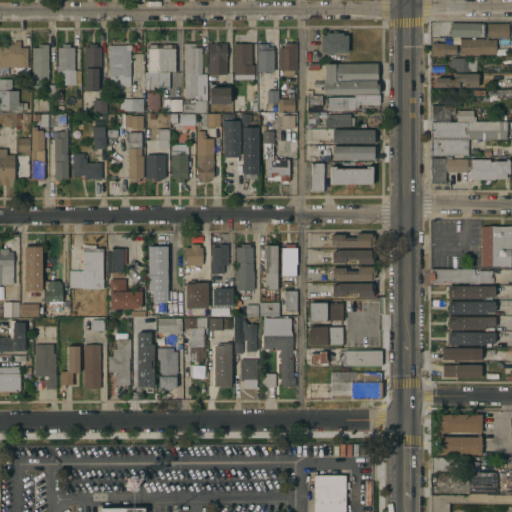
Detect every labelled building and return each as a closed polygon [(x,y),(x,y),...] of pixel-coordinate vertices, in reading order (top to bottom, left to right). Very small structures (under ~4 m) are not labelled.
[(450,35),(450,22),(483,22),(483,36),(450,35)] [(508,22),(508,36),(486,36),(486,22),(508,22)] [(320,51),(320,34),(325,34),(325,32),(342,32),(342,34),(347,34),(347,51),(320,51)] [(495,39),(495,53),(479,53),(479,54),(459,54),(459,39),(495,39)] [(207,42),(226,41),(226,73),(208,73),(207,42)] [(0,65),(0,44),(9,44),(9,42),(13,42),(13,44),(19,44),(19,46),(27,46),(27,65),(0,65)] [(183,97),(183,42),(195,42),(195,46),(201,46),(201,72),(206,72),(207,111),(184,111),(184,100),(194,100),(194,97),(183,97)] [(251,63),(253,63),(253,77),(233,77),(233,42),(251,42),(251,63)] [(256,42),(268,42),(268,45),(273,45),(273,71),(256,71),(256,42)] [(278,46),(283,46),(283,42),(295,42),(295,69),(290,69),(290,71),(286,71),(286,69),(278,69),(278,46)] [(430,42),(444,42),(444,43),(455,43),(455,53),(444,53),(444,55),(430,55),(430,42)] [(31,46),(37,46),(37,43),(48,43),(48,79),(40,79),(40,87),(31,87),(31,46)] [(74,70),(74,85),(60,85),(60,72),(56,72),(56,64),(57,64),(57,46),(61,46),(61,43),(69,43),(69,46),(74,46),(74,69),(74,70)] [(100,68),(98,68),(97,90),(84,90),(84,46),(88,46),(88,43),(96,43),(96,46),(100,46),(100,68)] [(147,47),(149,47),(149,43),(156,43),(156,47),(162,47),(162,43),(171,43),(171,47),(174,47),(174,70),(147,71),(147,47)] [(109,85),(109,64),(108,64),(109,44),(131,44),(130,49),(130,85),(109,85)] [(469,57),(469,55),(477,55),(477,58),(476,58),(476,70),(456,71),(456,66),(448,66),(448,59),(450,59),(450,57),(469,57)] [(376,62),(376,83),(377,83),(378,93),(322,93),(322,85),(313,85),(313,80),(324,80),(324,62),(376,62)] [(463,86),(463,81),(458,81),(458,86),(433,86),(433,78),(435,78),(435,76),(448,76),(448,78),(453,78),(453,72),(477,72),(477,86),(463,86)] [(146,77),(159,77),(159,88),(146,88),(146,77)] [(0,78),(11,78),(11,89),(17,89),(18,101),(26,101),(26,108),(0,108),(0,78)] [(55,95),(46,95),(47,83),(55,83),(55,95)] [(228,86),(229,102),(209,103),(209,86),(228,86)] [(266,101),(266,89),(278,89),(278,99),(278,101),(266,101)] [(278,99),(279,97),(289,97),(289,92),(294,93),(294,110),(281,109),(281,111),(278,111),(278,101),(278,99)] [(142,110),(120,109),(120,95),(131,95),(131,97),(143,97),(142,110)] [(307,104),(307,95),(321,95),(321,104),(307,104)] [(357,103),(357,108),(327,109),(327,96),(354,96),(354,95),(379,95),(379,103),(357,103)] [(163,110),(163,97),(181,97),(181,110),(163,110)] [(106,112),(94,112),(94,99),(106,98),(106,112)] [(431,104),(454,104),(454,118),(449,118),(449,120),(456,120),(456,116),(455,116),(455,112),(456,112),(456,109),(472,109),(472,115),(474,115),(474,122),(431,122),(431,104)] [(318,118),(314,118),(314,124),(313,127),(304,127),(304,123),(307,123),(307,112),(307,110),(319,110),(319,112),(318,118)] [(65,111),(65,125),(49,125),(49,111),(56,111),(65,111)] [(201,125),(201,113),(219,112),(219,125),(201,125)] [(239,156),(237,156),(237,160),(224,160),(224,156),(222,156),(222,127),(221,127),(221,112),(234,112),(234,119),(239,119),(239,156)] [(179,124),(179,113),(194,113),(194,124),(179,124)] [(349,113),(349,116),(353,116),(353,121),(350,121),(350,124),(331,125),(331,127),(325,127),(325,118),(327,118),(327,113),(334,113),(349,113)] [(294,126),(281,126),(281,114),(294,114),(294,126)] [(121,115),(130,115),(130,116),(141,115),(142,127),(137,127),(137,130),(130,130),(130,127),(122,127),(121,115)] [(251,127),(251,115),(240,115),(240,126),(251,127)] [(430,138),(431,122),(474,122),(506,122),(506,138),(467,137),(467,139),(430,138)] [(43,178),(37,178),(37,177),(31,177),(31,158),(30,158),(30,148),(31,148),(31,125),(37,125),(37,129),(42,129),(43,136),(43,178)] [(105,147),(93,147),(93,135),(92,135),(92,125),(104,125),(104,135),(105,135),(105,147)] [(257,173),(242,172),(242,126),(257,126),(257,173)] [(157,128),(168,128),(168,146),(157,146),(157,128)] [(332,141),(331,129),(375,128),(375,141),(332,141)] [(212,177),(209,177),(209,181),(199,181),(199,177),(196,177),(196,129),(204,129),(204,134),(205,134),(205,137),(213,137),(212,177)] [(67,177),(60,177),(60,179),(55,180),(55,178),(54,178),(53,137),(59,137),(59,130),(67,130),(67,177)] [(141,154),(142,154),(142,176),(139,176),(139,180),(130,180),(130,177),(128,177),(128,147),(127,147),(127,130),(141,130),(141,154)] [(265,157),(262,157),(262,131),(272,131),(272,141),(272,158),(288,158),(288,179),(287,179),(287,182),(282,182),(282,179),(271,179),(271,178),(266,178),(266,175),(265,175),(265,157)] [(29,153),(24,153),(24,154),(21,154),(21,150),(17,150),(17,136),(29,137),(29,153)] [(467,154),(430,154),(430,138),(467,139),(467,154)] [(187,177),(183,177),(183,181),(174,181),(174,177),(170,177),(170,149),(171,149),(171,143),(186,142),(186,153),(187,153),(187,177)] [(373,145),(373,148),(375,148),(375,158),(331,158),(331,145),(373,145)] [(14,179),(13,179),(13,183),(0,183),(0,147),(5,147),(5,153),(14,153),(14,179)] [(101,161),(101,177),(83,177),(83,174),(72,174),(72,152),(83,152),(83,157),(86,157),(86,161),(101,161)] [(145,153),(165,153),(164,177),(159,177),(159,180),(152,180),(152,177),(145,177),(145,153)] [(469,178),(469,169),(466,168),(466,171),(445,170),(444,182),(431,182),(431,157),(444,157),(444,155),(451,155),(451,157),(489,158),(489,160),(493,160),(493,159),(505,159),(505,158),(508,158),(508,159),(509,159),(509,172),(505,172),(505,177),(494,177),(494,178),(469,178)] [(322,190),(311,190),(311,162),(322,162),(322,190)] [(330,183),(330,165),(335,165),(335,167),(366,167),(366,165),(371,165),(371,183),(330,183)] [(480,254),(480,225),(511,225),(511,254),(480,254)] [(335,246),(335,244),(330,244),(330,233),(343,233),(343,236),(355,236),(355,232),(371,232),(371,234),(374,234),(374,240),(372,240),(372,244),(369,244),(369,246),(335,246)] [(285,242),(294,242),(294,246),(296,246),(296,262),(295,262),(295,274),(281,274),(281,245),(281,244),(283,243),(285,242)] [(68,269),(82,269),(82,243),(95,243),(95,247),(102,247),(103,287),(81,287),(81,286),(69,286),(68,269)] [(202,261),(193,261),(193,264),(185,264),(185,246),(190,246),(190,243),(199,243),(199,246),(202,246),(202,261)] [(227,264),(223,264),(223,272),(211,272),(211,245),(218,245),(218,243),(227,243),(227,264)] [(235,245),(240,245),(240,243),(249,243),(249,245),(252,245),(252,269),(253,269),(253,289),(235,289),(235,245)] [(276,288),(268,288),(268,284),(265,284),(265,244),(276,244),(276,288)] [(162,246),(162,249),(170,249),(170,254),(176,254),(176,268),(169,268),(169,274),(149,274),(149,246),(162,246)] [(12,283),(0,283),(0,247),(8,247),(8,250),(13,250),(12,283)] [(125,263),(123,263),(123,271),(123,276),(111,276),(111,270),(112,270),(112,247),(125,247),(125,263)] [(372,249),(372,262),(357,262),(357,258),(345,258),(345,261),(331,261),(331,251),(335,251),(337,249),(372,249)] [(511,266),(506,266),(506,264),(480,264),(480,254),(511,254),(511,266)] [(337,279),(337,277),(331,277),(331,266),(345,266),(345,269),(357,269),(357,266),(372,265),(372,267),(375,267),(375,273),(373,273),(373,278),(370,278),(370,279),(337,279)] [(431,269),(431,267),(432,267),(474,268),(474,269),(474,273),(478,273),(478,269),(491,269),(491,282),(431,281),(431,269)] [(40,302),(30,302),(30,299),(25,299),(25,280),(28,280),(28,277),(36,276),(36,279),(40,279),(40,302)] [(109,307),(109,278),(125,278),(125,290),(133,290),(133,287),(140,287),(141,307),(109,307)] [(44,279),(59,279),(59,282),(61,282),(61,287),(62,287),(62,310),(54,310),(54,309),(52,309),(52,307),(53,307),(53,306),(49,306),(49,301),(44,301),(44,279)] [(184,308),(184,283),(188,283),(188,280),(194,280),(194,282),(207,282),(207,308),(184,308)] [(357,296),(357,291),(345,291),(345,295),(331,295),(331,284),(337,284),(336,282),(370,282),(370,287),(372,287),(372,296),(357,296)] [(448,297),(447,284),(494,285),(494,295),(484,295),(484,297),(448,297)] [(212,304),(212,287),(232,287),(232,304),(212,304)] [(296,311),(283,311),(283,291),(296,291),(296,311)] [(2,316),(2,300),(18,300),(18,304),(19,304),(19,316),(2,316)] [(448,313),(448,300),(493,300),(493,311),(485,311),(485,313),(448,313)] [(278,314),(259,315),(259,301),(278,301),(278,314)] [(309,319),(308,301),(341,301),(341,319),(309,319)] [(257,315),(245,315),(245,303),(257,303),(257,315)] [(19,304),(30,304),(31,316),(19,316),(19,304)] [(448,328),(448,315),(494,316),(494,326),(485,326),(485,328),(448,328)] [(157,331),(157,317),(181,316),(181,331),(157,331)] [(205,316),(205,327),(203,327),(203,341),(205,341),(205,357),(202,357),(202,360),(188,360),(188,345),(189,345),(189,327),(183,327),(183,316),(205,316)] [(292,376),(294,376),(294,386),(282,386),(282,381),(280,381),(280,357),(277,357),(277,353),(280,353),(280,349),(275,349),(275,346),(272,346),(272,350),(268,350),(268,347),(262,347),(262,328),(261,328),(261,316),(277,316),(290,316),(290,328),(284,328),(284,334),(292,334),(292,376)] [(152,317),(151,330),(131,329),(131,317),(152,317)] [(220,330),(220,318),(207,318),(207,330),(220,330)] [(24,350),(0,350),(0,336),(4,336),(4,335),(7,335),(7,336),(10,336),(10,319),(21,319),(21,321),(24,321),(24,350)] [(243,324),(255,324),(255,328),(254,328),(254,341),(256,341),(255,351),(245,351),(245,329),(242,329),(243,324)] [(309,343),(309,325),(342,325),(342,343),(309,343)] [(448,344),(448,330),(494,331),(494,341),(485,341),(485,344),(448,344)] [(130,356),(129,356),(129,383),(114,383),(114,373),(107,373),(107,355),(112,355),(112,348),(116,348),(116,337),(130,337),(130,356)] [(241,352),(234,352),(234,337),(242,337),(241,352)] [(55,387),(45,387),(45,378),(43,378),(43,375),(34,375),(34,343),(52,343),(52,352),(55,352),(55,387)] [(100,387),(83,387),(83,343),(99,343),(100,387)] [(212,346),(222,345),(222,344),(229,343),(230,385),(213,386),(213,384),(212,346)] [(79,371),(72,371),(72,383),(60,383),(60,370),(67,370),(66,345),(78,345),(79,371)] [(152,371),(149,371),(149,374),(139,374),(139,371),(136,371),(136,352),(137,352),(137,345),(152,345),(152,371)] [(176,375),(175,375),(175,387),(169,387),(170,389),(161,389),(161,387),(158,387),(158,375),(159,375),(159,358),(157,358),(156,347),(172,346),(172,350),(176,350),(176,375)] [(442,358),(442,346),(480,347),(480,359),(442,358)] [(363,349),(381,349),(381,364),(343,364),(343,359),(333,359),(333,349),(360,349),(363,349)] [(309,364),(309,353),(324,352),(324,356),(327,356),(327,358),(324,358),(324,359),(326,359),(326,363),(309,364)] [(8,390),(8,394),(0,394),(0,354),(9,354),(9,360),(13,359),(13,365),(20,364),(20,371),(19,371),(19,389),(8,390)] [(256,378),(256,386),(243,386),(243,379),(239,379),(239,357),(256,357),(256,378)] [(442,375),(442,363),(480,364),(480,376),(442,375)] [(191,376),(202,376),(203,365),(191,365),(191,376)] [(330,370),(355,370),(355,371),(380,371),(380,380),(381,380),(381,382),(330,382),(330,370)] [(274,386),(261,385),(261,372),(275,372),(274,386)] [(381,382),(381,397),(330,397),(330,382),(381,382)] [(480,430),(480,432),(476,432),(476,430),(442,431),(442,432),(438,432),(438,413),(480,413),(480,414),(480,430)] [(438,453),(438,434),(442,434),(442,435),(477,436),(477,434),(480,434),(480,453),(438,453)] [(431,469),(431,457),(442,457),(442,458),(452,458),(452,470),(431,469)] [(466,492),(494,493),(494,473),(466,472),(466,492)] [(495,472),(511,472),(511,488),(495,488),(495,472)] [(313,511),(313,474),(344,474),(344,511),(313,511)]
